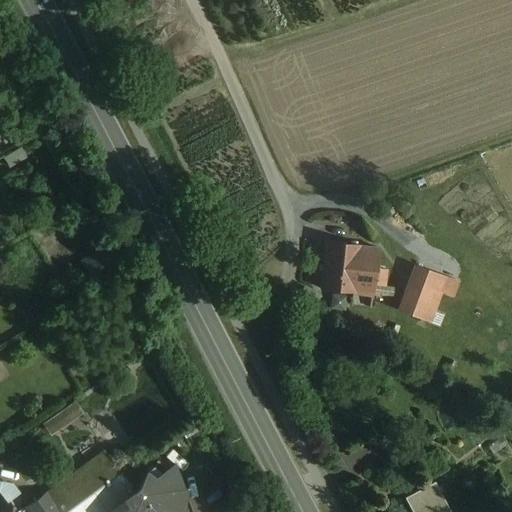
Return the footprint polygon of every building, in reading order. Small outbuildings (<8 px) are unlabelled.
[(356,247),(322,244),(316,289),(351,293),(356,247)] [(109,246),(82,263),(95,283),(122,266),(109,246)] [(374,249),(356,247),(351,293),(369,295),(370,285),(380,286),(382,270),(372,269),(374,249)] [(444,278),(415,267),(398,312),(427,323),(444,278)] [(369,295),(351,293),(349,306),(367,308),(369,295)] [(45,420),(53,432),(86,410),(78,399),(45,420)] [(103,451),(69,476),(85,498),(119,473),(103,451)] [(437,452),(416,463),(426,482),(447,471),(437,452)] [(134,493),(108,511),(175,511),(177,510),(180,488),(177,488),(169,470),(160,476),(149,467),(138,490),(134,493)] [(119,473),(85,498),(95,511),(108,511),(134,493),(119,473)] [(69,476),(46,494),(59,511),(65,511),(85,498),(69,476)] [(353,482),(341,488),(352,508),(363,502),(353,482)] [(434,484),(407,497),(414,511),(440,511),(435,500),(441,497),(434,484)] [(59,511),(46,494),(25,509),(26,511),(59,511)] [(95,511),(85,498),(65,511),(95,511)]
